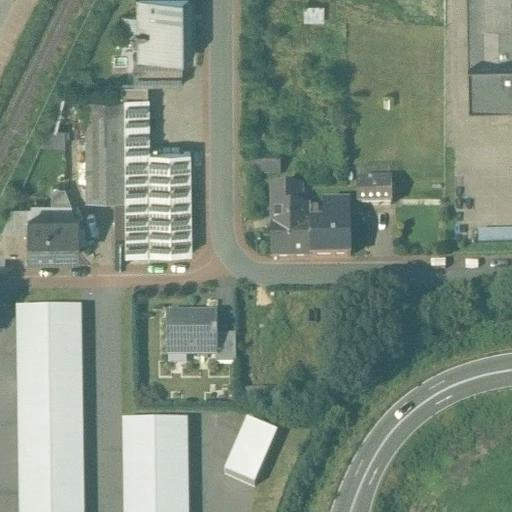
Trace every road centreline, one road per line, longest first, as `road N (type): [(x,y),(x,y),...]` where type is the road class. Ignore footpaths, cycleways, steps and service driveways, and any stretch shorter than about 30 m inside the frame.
road 1 (residential): [(247,277),(229,266),(216,234),(219,0)]
road 2 (residential): [(511,271),(247,277)]
road 3 (residential): [(247,277),(1,280)]
road 4 (trunk): [(511,359),(471,368),(416,396),(381,435),(344,511)]
road 5 (trunk): [(368,511),(379,473),(422,416),(447,398),(511,381)]
